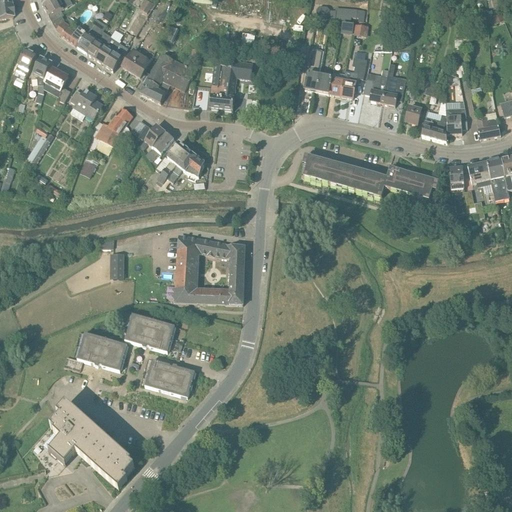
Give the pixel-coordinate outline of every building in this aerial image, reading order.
[(0,0),(0,8),(11,7),(10,0),(0,0)] [(39,0),(43,8),(59,0),(39,0)] [(61,14),(63,13),(62,10),(66,8),(64,5),(73,0),(59,0),(43,8),(52,25),(62,17),(62,16),(61,14)] [(142,2),(139,0),(134,0),(128,11),(131,12),(135,6),(138,8),(142,2)] [(148,15),(154,5),(146,0),(140,11),(148,15)] [(11,7),(0,8),(0,21),(13,20),(11,7)] [(329,21),(330,14),(328,10),(320,9),(317,12),(316,20),(329,21)] [(336,11),(335,23),(352,24),(352,21),(358,21),(357,25),(365,25),(366,14),(336,11)] [(380,25),(389,26),(391,14),(382,13),(380,25)] [(496,26),(504,22),(501,15),(493,18),(496,26)] [(62,17),(52,25),(56,30),(57,32),(62,36),(61,38),(76,49),(86,34),(86,33),(79,28),(75,34),(68,29),(69,27),(64,23),(62,17)] [(87,57),(103,34),(107,28),(96,20),(86,33),(86,34),(89,36),(78,50),(87,57)] [(319,22),(319,27),(323,27),(322,35),(328,35),(329,23),(319,22)] [(346,25),(345,36),(352,37),(353,26),(346,25)] [(173,46),(179,32),(168,28),(162,41),(173,46)] [(367,39),(368,29),(356,28),(354,38),(367,39)] [(96,62),(110,41),(110,40),(111,39),(103,34),(87,57),(96,62)] [(470,41),(469,40),(464,45),(465,46),(471,52),(476,46),(470,41)] [(104,68),(119,46),(114,42),(113,43),(110,41),(96,62),(104,68)] [(276,58),(277,46),(273,46),(273,44),(254,42),(243,41),(241,57),(271,60),(271,57),(276,58)] [(119,46),(104,68),(114,74),(128,52),(119,46)] [(26,80),(30,74),(38,58),(26,53),(16,75),(26,80)] [(455,68),(464,68),(463,53),(455,53),(454,53),(455,68)] [(141,81),(151,65),(133,54),(123,70),(141,81)] [(315,86),(319,87),(320,80),(312,78),(313,71),(319,72),(322,57),(312,55),(305,93),(314,94),(315,86)] [(161,106),(170,87),(162,83),(172,62),(162,57),(151,74),(140,96),(161,106)] [(44,97),(44,86),(44,83),(51,69),(52,65),(41,60),(33,76),(34,76),(33,77),(38,80),(38,95),(36,102),(42,103),(44,97)] [(350,85),(344,84),(341,99),(353,101),(357,81),(363,82),(367,63),(354,61),(353,70),(354,70),(353,76),(352,75),(350,85)] [(162,83),(170,87),(185,94),(196,73),(172,62),(162,83)] [(235,92),(237,81),(251,82),(252,67),(229,65),(228,71),(214,69),(210,111),(234,113),(236,92),(235,92)] [(53,71),(44,86),(62,96),(58,102),(65,106),(71,94),(63,90),(69,79),(53,71)] [(385,95),(386,88),(388,73),(383,72),(382,79),(375,77),(368,76),(367,83),(374,84),(370,104),(383,107),(385,95)] [(329,97),(332,82),(320,80),(319,87),(315,86),(314,94),(329,97)] [(341,99),(344,84),(332,82),(329,97),(341,99)] [(430,97),(433,85),(425,83),(422,95),(430,97)] [(97,99),(85,92),(82,96),(77,92),(70,103),(75,107),(71,115),(82,122),(86,117),(94,123),(103,108),(95,102),(97,99)] [(417,103),(418,95),(407,92),(406,97),(411,98),(410,101),(417,103)] [(385,95),(383,107),(395,109),(398,97),(385,95)] [(511,101),(500,105),(505,120),(511,117),(511,101)] [(418,128),(422,113),(409,110),(405,124),(418,128)] [(119,137),(132,119),(122,111),(109,129),(99,123),(93,131),(94,132),(87,149),(95,153),(100,142),(114,150),(120,138),(119,137)] [(446,138),(445,118),(428,113),(426,117),(422,139),(447,146),(446,138)] [(446,119),(445,118),(446,138),(462,137),(462,132),(468,131),(467,118),(446,119)] [(488,123),(487,120),(477,122),(479,133),(480,142),(501,139),(498,124),(497,121),(488,123)] [(143,142),(151,131),(140,123),(132,134),(143,142)] [(152,150),(166,135),(157,128),(140,148),(143,152),(148,147),(152,150)] [(48,133),(42,129),(41,131),(39,130),(37,135),(42,138),(42,139),(39,143),(28,161),(37,167),(54,139),(50,136),(47,140),(46,140),(49,136),(47,135),(48,133)] [(159,156),(161,158),(174,142),(166,135),(152,150),(146,157),(151,165),(159,156)] [(167,181),(189,153),(179,146),(167,161),(171,164),(169,166),(156,182),(157,183),(162,187),(167,181)] [(189,153),(167,181),(170,183),(173,185),(182,173),(185,176),(188,177),(186,181),(193,183),(194,179),(199,180),(205,166),(189,153)] [(439,182),(396,171),(397,166),(398,164),(392,163),(390,169),(389,172),(388,179),(305,158),(302,167),(306,168),(303,180),(381,201),(384,190),(429,202),(432,191),(437,192),(439,182)] [(511,159),(501,162),(508,194),(511,192),(511,180),(511,179),(511,178),(511,159)] [(501,162),(487,165),(488,166),(492,187),(496,206),(510,203),(508,194),(501,162)] [(90,180),(96,168),(86,163),(80,176),(90,180)] [(492,187),(488,166),(468,170),(472,187),(477,186),(478,190),(492,187)] [(12,184),(15,172),(7,170),(1,192),(8,194),(11,184),(12,184)] [(451,191),(463,191),(463,188),(464,188),(463,170),(450,171),(451,191)] [(121,181),(125,174),(120,171),(116,178),(121,181)] [(39,177),(36,181),(46,186),(48,182),(39,177)] [(59,199),(62,194),(55,190),(52,194),(59,199)] [(468,211),(475,210),(471,193),(464,195),(468,211)] [(478,222),(485,220),(481,205),(475,206),(478,222)] [(245,250),(239,249),(180,239),(178,252),(175,305),(243,308),(245,250)] [(111,252),(111,244),(104,245),(103,252),(111,252)] [(114,258),(113,281),(123,281),(123,258),(114,258)] [(168,355),(170,347),(173,337),(175,329),(133,317),(125,343),(143,348),(144,349),(146,350),(148,349),(150,349),(150,350),(168,355)] [(120,374),(123,366),(128,348),(85,336),(78,361),(77,362),(82,364),(96,367),(96,368),(99,369),(101,367),(103,368),(103,369),(120,374)] [(153,362),(150,371),(145,389),(188,401),(195,375),(178,369),(178,368),(175,367),(172,370),(170,369),(171,368),(153,362)] [(130,466),(132,464),(66,406),(57,416),(60,419),(51,429),(55,433),(54,435),(61,441),(50,453),(49,452),(49,453),(66,468),(65,467),(76,455),(119,493),(128,483),(125,480),(135,469),(130,466)] [(511,412),(500,415),(505,441),(511,439),(511,412)] [(93,417),(88,423),(103,437),(109,431),(93,417)]
